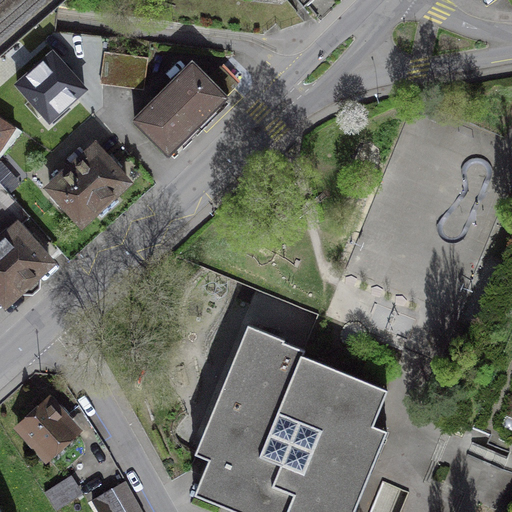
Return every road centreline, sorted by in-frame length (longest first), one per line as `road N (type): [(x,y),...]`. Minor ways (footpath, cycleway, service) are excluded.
road 1 (residential): [(44,321),(343,46)]
road 2 (residential): [(164,511),(95,389),(44,321)]
road 3 (residential): [(343,46),(357,58),(420,65),(511,47)]
